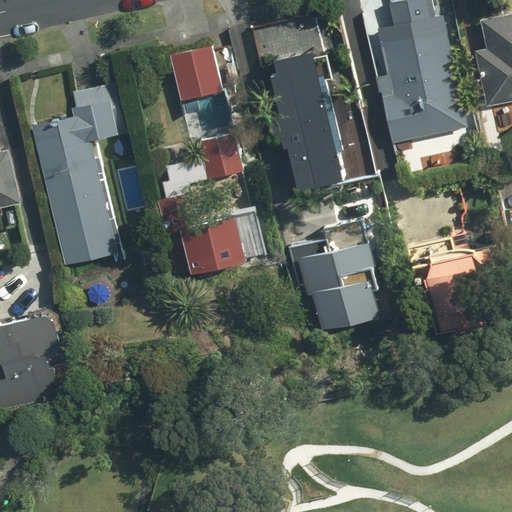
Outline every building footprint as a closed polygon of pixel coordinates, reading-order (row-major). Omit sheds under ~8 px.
[(410,0),(417,27),(386,34),(393,67),(382,69),(397,134),(473,117),(446,0),(410,0)] [(492,42),(481,45),(492,98),(511,93),(511,5),(485,11),(492,42)] [(220,39),(174,47),(183,98),(230,89),(220,39)] [(352,169),(322,39),(283,48),(287,64),(280,66),(287,96),(276,98),(282,125),(293,123),(306,179),(352,169)] [(128,127),(116,78),(78,87),(83,107),(37,118),(70,257),(125,244),(99,134),(128,127)] [(28,193),(15,141),(0,144),(0,209),(4,209),(2,200),(28,193)] [(253,175),(163,194),(180,268),(269,249),(253,175)] [(319,284),(327,323),(388,310),(367,212),(326,221),(328,231),(299,237),(310,285),(319,284)] [(487,225),(416,242),(437,331),(490,319),(485,300),(504,296),(487,225)] [(63,391),(56,349),(64,347),(57,308),(14,316),(18,340),(0,342),(0,379),(4,402),(63,391)]
